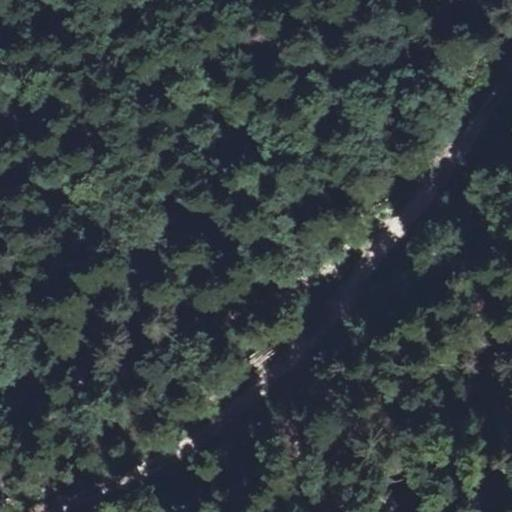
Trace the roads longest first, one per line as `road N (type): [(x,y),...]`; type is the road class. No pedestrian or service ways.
road 1 (track): [(46,511),(160,468),(290,367),(464,156),(511,78)]
road 2 (track): [(353,296),(511,221)]
